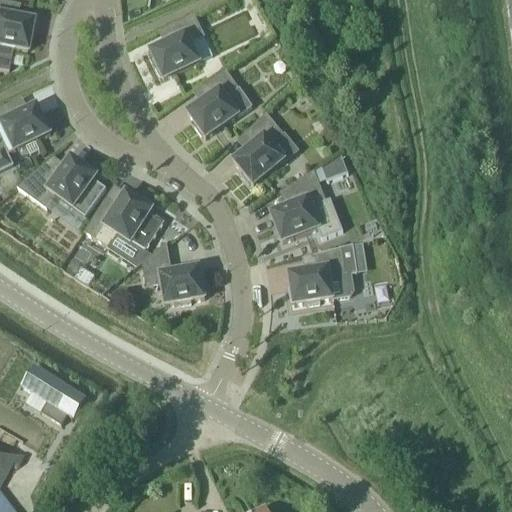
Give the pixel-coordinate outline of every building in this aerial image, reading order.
[(29,39),(32,24),(5,19),(8,6),(0,4),(0,73),(8,75),(12,53),(26,55),(27,51),(29,51),(31,39),(29,39)] [(194,18),(169,31),(174,43),(150,55),(156,68),(154,69),(159,80),(161,79),(163,83),(200,66),(190,47),(205,40),(194,18)] [(226,102),(239,93),(225,73),(202,89),(210,100),(187,116),(196,128),(194,130),(201,139),(203,138),(205,142),(238,119),(226,102)] [(14,155),(50,138),(48,133),(50,132),(45,122),(43,123),(36,109),(11,121),(6,109),(0,111),(0,174),(13,168),(8,158),(14,155)] [(266,116),(245,136),(254,147),(233,164),(243,176),(241,178),(248,187),(250,185),(253,189),(284,164),(271,148),(283,138),(266,116)] [(54,183),(39,172),(17,191),(46,212),(56,200),(85,221),(106,192),(94,183),(96,180),(92,177),(94,175),(84,168),(83,170),(70,161),(54,183)] [(341,161),(328,170),(333,184),(348,178),(341,161)] [(314,174),(290,190),(296,207),(270,217),(276,231),(274,232),(278,243),(280,242),(282,246),(317,233),(321,243),(343,235),(330,203),(326,205),(314,174)] [(99,212),(84,236),(104,249),(112,235),(144,256),(164,226),(150,216),(152,213),(148,211),(149,209),(139,202),(138,204),(125,196),(110,219),(99,212)] [(167,247),(142,267),(146,291),(161,288),(165,309),(179,307),(179,309),(191,307),(190,305),(204,302),(204,297),(206,297),(204,285),(202,286),(199,271),(172,276),(167,247)] [(316,273),(289,277),(291,292),(289,293),(291,304),(293,304),(294,309),(308,307),(308,309),(319,307),(319,305),(350,300),(354,295),(352,278),(357,277),(353,248),(314,258),(316,273)] [(35,358),(19,385),(43,399),(37,411),(64,426),(71,413),(82,420),(97,392),(35,358)] [(0,451),(0,486),(15,459),(0,451)]
